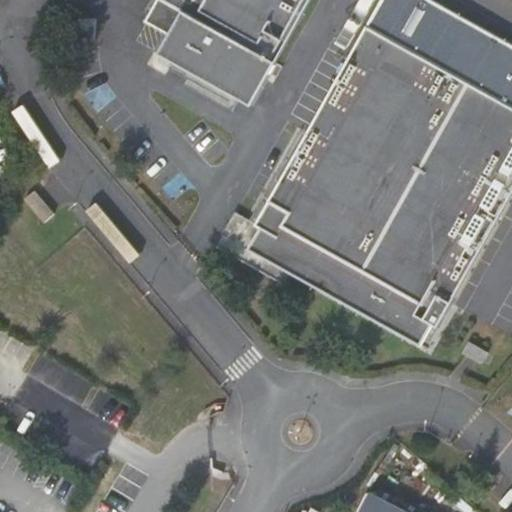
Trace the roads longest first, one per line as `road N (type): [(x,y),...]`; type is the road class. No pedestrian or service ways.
road 1 (unclassified): [(26,0),(15,48),(29,123),(293,430)]
road 2 (unclassified): [(511,459),(437,403),(382,398),(293,430)]
road 3 (unknown): [(226,189),(349,0)]
road 4 (unknown): [(226,189),(154,119),(136,26)]
